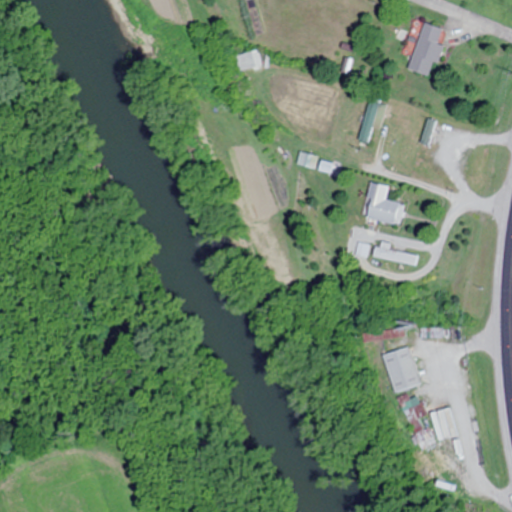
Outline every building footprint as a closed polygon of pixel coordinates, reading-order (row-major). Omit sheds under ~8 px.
[(412,70),(435,77),(445,45),(440,43),(445,28),(426,22),(412,70)] [(390,104),(375,99),(361,140),(371,144),(377,127),(382,129),(390,104)] [(325,149),(302,142),(299,153),(321,160),(325,149)] [(404,226),(408,204),(390,200),(392,187),(374,183),(367,218),(404,226)] [(414,253),(392,250),(393,243),(381,241),(378,258),(413,263),(414,253)] [(408,330),(367,333),(368,341),(409,338),(408,330)] [(425,385),(413,347),(388,354),(399,392),(425,385)] [(421,430),(427,427),(423,420),(433,414),(422,395),(406,405),(421,430)] [(436,433),(435,429),(418,433),(422,449),(447,443),(444,430),(436,433)] [(450,483),(470,477),(461,450),(442,456),(450,483)]
